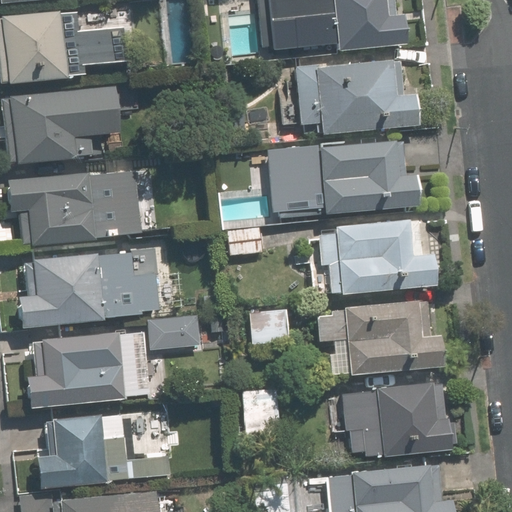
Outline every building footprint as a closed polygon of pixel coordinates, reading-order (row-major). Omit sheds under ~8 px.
[(338,42),(339,49),(409,43),(406,11),(396,12),(394,0),(269,0),(274,47),(338,42)] [(0,15),(0,81),(0,83),(84,75),(83,63),(127,59),(124,24),(79,28),(78,9),(0,15)] [(322,121),(323,133),(421,124),(418,91),(403,92),(400,58),(296,67),(301,123),(322,121)] [(229,91),(227,70),(210,71),(212,92),(229,91)] [(120,129),(116,83),(2,93),(9,162),(93,154),(91,132),(120,129)] [(253,109),(223,110),(225,141),(254,140),(253,109)] [(320,146),(326,212),(422,204),(420,172),(407,173),(403,138),(320,146)] [(318,143),(268,147),(274,210),(323,205),(318,143)] [(137,166),(8,178),(11,209),(19,209),(22,244),(143,233),(137,166)] [(332,293),(438,284),(435,252),(423,253),(420,217),(336,224),(337,231),(319,233),(321,264),(329,264),(332,293)] [(229,253),(263,250),(261,226),(227,229),(229,253)] [(20,296),(23,326),(160,313),(156,272),(134,274),(132,250),(25,260),(28,295),(20,296)] [(222,293),(203,295),(205,312),(224,310),(222,293)] [(329,340),(332,375),(445,365),(442,333),(431,334),(428,298),(317,308),(320,341),(329,340)] [(287,308),(250,311),(253,345),(290,342),(287,308)] [(197,314),(149,318),(152,348),(200,344),(197,314)] [(209,316),(211,331),(223,330),(221,315),(209,316)] [(28,375),(31,406),(150,396),(144,330),(33,340),(36,374),(28,375)] [(446,383),(343,392),(348,457),(452,448),(446,383)] [(246,437),(281,434),(277,385),(242,389),(246,437)] [(38,455),(41,487),(170,475),(169,455),(128,459),(124,412),(47,420),(50,454),(38,455)] [(456,511),(455,497),(443,498),(440,463),(326,473),(329,511),(456,511)] [(157,495),(157,489),(53,498),(52,491),(20,494),(21,511),(166,511),(165,495),(157,495)]
